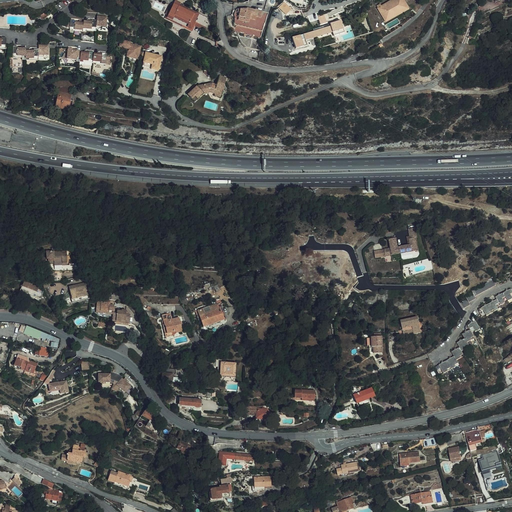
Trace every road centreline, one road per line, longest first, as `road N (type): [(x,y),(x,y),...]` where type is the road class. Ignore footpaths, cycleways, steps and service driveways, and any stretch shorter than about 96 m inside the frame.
road 1 (motorway): [(511,157),(226,161),(129,149),(0,116)]
road 2 (motorway): [(0,151),(216,177),(421,175)]
road 3 (secondary): [(318,434),(188,427),(170,418),(118,357),(38,322),(0,315)]
road 4 (residential): [(213,0),(237,58),(295,71),(377,61),(379,69),(347,80),(367,93),(431,85)]
road 5 (tertiary): [(511,415),(327,448),(318,434)]
road 6 (secondary): [(511,390),(422,419),(318,434)]
road 7 (residential): [(109,511),(0,449)]
